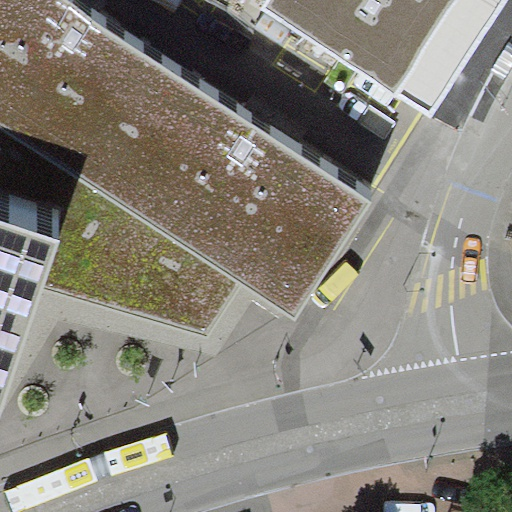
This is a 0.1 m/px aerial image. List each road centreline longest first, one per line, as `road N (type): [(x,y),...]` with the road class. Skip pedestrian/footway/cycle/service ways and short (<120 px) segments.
road 1 (secondary): [(49,511),(243,447),(470,395)]
road 2 (residential): [(148,0),(472,206)]
road 3 (residential): [(472,206),(456,242),(452,288),(470,395)]
